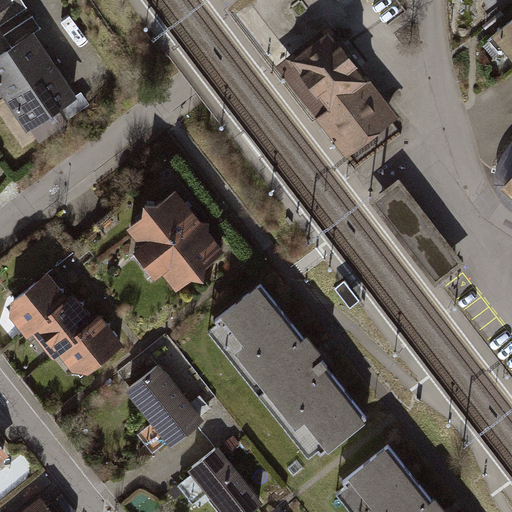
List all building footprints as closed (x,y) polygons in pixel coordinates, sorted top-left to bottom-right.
[(0,0),(0,13),(15,4),(12,0),(0,0)] [(511,18),(493,35),(511,57),(511,18)] [(321,105),(353,146),(394,115),(329,30),(288,62),(321,105)] [(37,31),(0,55),(0,86),(28,129),(79,96),(65,74),(53,56),(37,31)] [(511,175),(503,186),(511,193),(511,175)] [(461,263),(399,183),(370,206),(432,285),(461,263)] [(179,190),(129,229),(142,245),(134,250),(155,277),(161,273),(176,292),(228,253),(179,190)] [(56,282),(49,272),(3,308),(26,338),(35,331),(58,360),(63,356),(83,382),(129,346),(118,332),(103,313),(96,318),(85,304),(75,291),(68,297),(56,282)] [(366,419),(259,283),(220,314),(326,450),(366,419)] [(162,365),(129,389),(173,445),(205,420),(162,365)] [(0,445),(0,468),(11,459),(0,445)] [(439,511),(386,446),(345,478),(372,511),(439,511)] [(252,511),(263,504),(219,448),(188,471),(219,511),(252,511)] [(52,511),(42,498),(22,511),(52,511)]
